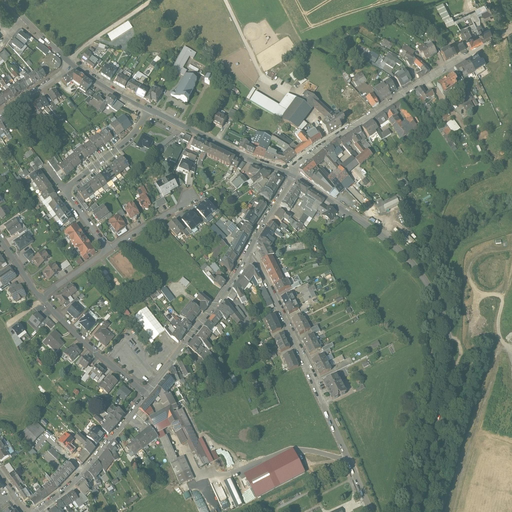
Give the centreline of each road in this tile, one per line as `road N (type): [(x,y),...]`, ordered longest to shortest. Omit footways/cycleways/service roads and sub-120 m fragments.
road 1 (tertiary): [(414,511),(447,398),(447,327),(432,291),(392,243),(292,174)]
road 2 (residential): [(371,511),(303,356),(245,259)]
road 3 (residential): [(292,174),(319,146),(510,28)]
road 4 (residential): [(245,259),(145,394)]
road 5 (residential): [(145,394),(82,473),(34,511)]
road 6 (tertiary): [(292,174),(148,110)]
road 7 (track): [(450,341),(461,328),(466,249),(511,229)]
road 8 (residential): [(42,297),(145,394)]
